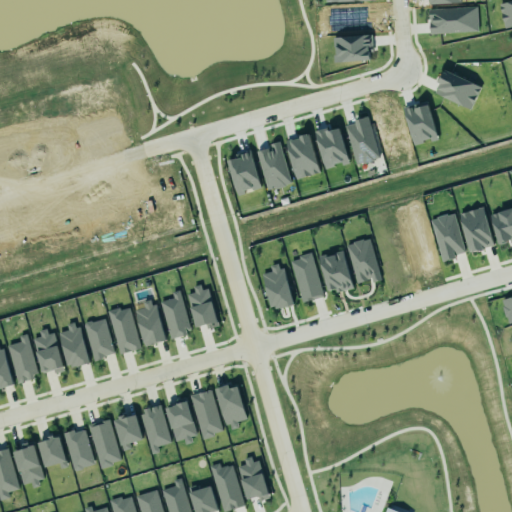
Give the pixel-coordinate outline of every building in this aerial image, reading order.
[(498,3),(511,0),(511,25),(504,27),(498,3)] [(433,93),(470,110),(480,87),(444,70),(433,93)] [(437,138),(426,101),(402,108),(413,145),(437,138)] [(344,124),(355,165),(378,159),(368,118),(344,124)] [(315,133),(324,168),(348,162),(339,126),(315,133)] [(319,173),(309,135),(285,141),(295,179),(319,173)] [(291,184),(279,143),(255,150),(267,191),(291,184)] [(227,159),(236,194),(260,188),(251,153),(227,159)] [(493,246),(483,207),(459,213),(469,253),(493,246)] [(429,218),(440,261),(452,258),(454,253),(463,250),(452,212),(447,213),(444,212),(435,214),(434,217),(429,218)] [(369,238),(346,244),(356,283),(371,280),(372,283),(380,281),(369,238)] [(352,287),(341,250),(318,257),(328,294),(352,287)] [(289,260),(300,301),(307,299),(311,299),(319,297),(321,295),(309,251),(295,255),(296,258),(289,260)] [(293,304),(281,263),(269,266),(271,272),(261,274),(272,310),(293,304)] [(207,285),(193,289),(194,293),(186,294),(195,327),(206,324),(207,329),(217,326),(207,285)] [(190,332),(179,290),(171,292),(172,298),(159,302),(169,338),(190,332)] [(507,324),(511,322),(511,296),(501,300),(507,324)] [(133,309),(143,345),(167,337),(157,307),(155,306),(154,303),(150,304),(148,298),(141,300),(143,306),(133,309)] [(128,308),(119,310),(118,307),(106,311),(119,354),(140,348),(128,308)] [(103,318),(92,322),(90,321),(84,322),(83,325),(93,361),(100,359),(100,357),(103,356),(114,352),(103,318)] [(78,327),(75,328),(73,322),(65,324),(67,330),(57,332),(66,365),(71,364),(71,367),(76,366),(76,367),(89,363),(78,327)] [(52,333),(47,334),(46,328),(37,331),(39,336),(31,338),(41,372),(52,368),(52,370),(53,370),(54,373),(63,370),(62,367),(63,367),(52,333)] [(6,344),(19,340),(18,335),(24,333),(36,373),(33,373),(34,376),(17,382),(6,344)] [(0,388),(13,385),(2,348),(0,348),(0,388)] [(215,389),(226,431),(238,428),(237,422),(246,419),(238,386),(229,389),(228,385),(215,389)] [(201,439),(222,433),(210,390),(189,396),(201,439)] [(186,401),(176,404),(176,405),(165,408),(174,441),(182,439),(184,445),(192,443),(190,437),(196,435),(186,401)] [(159,405),(143,410),(144,414),(139,415),(151,454),(157,452),(155,447),(170,443),(159,405)] [(123,415),(117,417),(118,419),(113,420),(122,451),(130,449),(128,444),(142,440),(135,415),(124,418),(123,415)] [(108,419),(87,425),(99,470),(111,466),(111,463),(120,460),(108,419)] [(83,431),(73,433),(72,430),(62,433),(73,470),(76,471),(81,469),(81,467),(93,464),(83,431)] [(58,437),(53,438),(52,435),(47,437),(47,440),(37,443),(44,467),(58,463),(59,469),(67,467),(58,437)] [(34,446),(12,452),(22,485),(30,483),(31,488),(38,486),(36,480),(43,478),(34,446)] [(6,449),(0,450),(0,499),(8,497),(7,493),(18,489),(6,449)] [(237,467),(246,500),(257,497),(258,501),(268,498),(256,455),(243,459),(245,465),(237,467)] [(223,511),(243,506),(232,465),(220,468),(218,463),(209,466),(222,511),(223,511)] [(160,489),(167,511),(189,511),(179,477),(172,479),(173,485),(160,489)] [(210,486),(197,490),(196,485),(188,488),(194,511),(214,511),(218,511),(210,486)] [(139,511),(135,496),(155,490),(162,511),(139,511)] [(134,511),(130,496),(121,499),(120,496),(108,500),(111,511),(134,511)]
